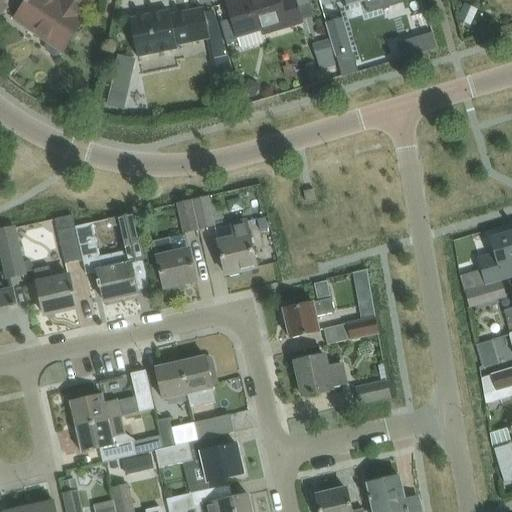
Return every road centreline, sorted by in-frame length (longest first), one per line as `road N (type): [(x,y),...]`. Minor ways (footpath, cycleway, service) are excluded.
road 1 (unclassified): [(0,107),(42,138),(139,159),(396,109)]
road 2 (residential): [(25,356),(242,310),(275,456)]
road 3 (residential): [(451,420),(396,109)]
road 4 (residential): [(451,420),(275,456)]
road 5 (residential): [(0,473),(36,471),(45,454),(25,356)]
road 6 (unclassified): [(396,109),(511,77)]
